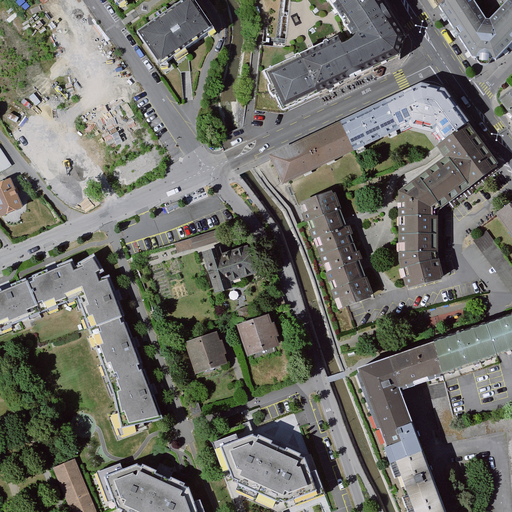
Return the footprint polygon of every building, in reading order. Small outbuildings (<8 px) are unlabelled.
[(191,0),(186,0),(137,34),(159,66),(212,30),(191,0)] [(259,48),(253,112),(284,115),(394,63),(403,59),(409,41),(402,30),(382,0),(290,0),(284,50),(259,48)] [(433,0),(441,11),(457,0),(433,0)] [(457,0),(441,11),(453,26),(480,8),(473,0),(457,0)] [(480,8),(453,26),(479,65),(502,67),(511,56),(511,0),(494,20),(491,20),(480,8)] [(444,143),(449,149),(476,132),(473,129),(449,96),(428,91),(385,109),(401,143),(417,135),(419,139),(441,145),(444,143)] [(511,117),(511,93),(500,102),(511,117)] [(357,164),(401,143),(385,109),(341,129),(357,164)] [(357,164),(341,129),(273,160),(289,195),(357,164)] [(450,166),(423,183),(446,216),(448,219),(507,177),(476,132),(449,149),(441,154),(450,166)] [(0,151),(0,175),(12,169),(0,151)] [(0,215),(21,207),(10,180),(0,183),(0,215)] [(399,256),(408,294),(447,282),(443,267),(443,226),(439,227),(439,221),(441,220),(446,216),(423,183),(401,195),(400,215),(399,256)] [(377,302),(336,195),(301,207),(340,314),(358,308),(377,302)] [(179,205),(166,209),(168,215),(180,210),(179,205)] [(511,207),(497,218),(511,237),(511,207)] [(507,290),(511,286),(511,262),(489,230),(471,241),(507,290)] [(217,234),(193,242),(196,251),(220,244),(217,234)] [(193,242),(175,247),(177,254),(195,249),(193,242)] [(224,250),(205,256),(220,299),(239,293),(236,285),(260,277),(252,252),(227,260),(224,250)] [(0,289),(0,340),(76,312),(121,432),(161,417),(99,253),(0,289)] [(273,312),(241,323),(251,355),(284,344),(273,312)] [(448,511),(410,389),(418,386),(428,383),(442,377),(507,353),(511,351),(511,317),(502,320),(406,355),(366,367),(409,511),(448,511)] [(232,363),(222,331),(189,341),(199,373),(232,363)] [(511,505),(511,413),(455,428),(442,377),(428,383),(440,441),(506,432),(511,505)] [(189,390),(179,394),(185,411),(195,407),(189,390)] [(256,432),(226,444),(237,483),(283,508),(326,494),(313,454),(256,432)] [(94,511),(74,458),(51,466),(67,511),(94,511)] [(138,459),(101,475),(111,511),(205,511),(192,482),(181,478),(170,473),(158,468),(138,459)] [(247,511),(284,511),(283,508),(237,483),(247,511)]
